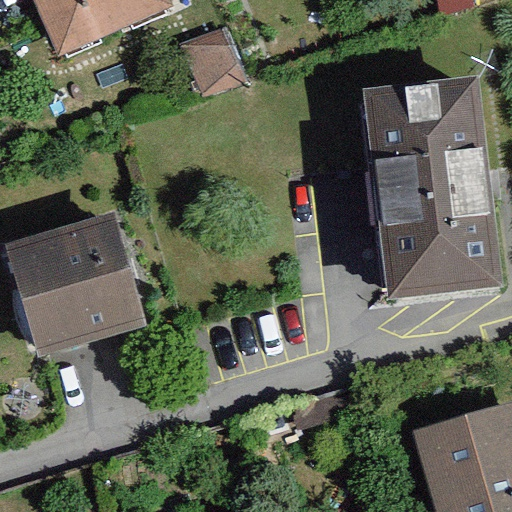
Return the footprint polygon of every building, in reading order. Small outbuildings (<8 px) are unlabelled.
[(157,0),(20,0),(52,73),(168,23),(157,0)] [(184,42),(209,95),(252,73),(226,22),(184,42)] [(466,102),(349,115),(373,328),(491,315),(466,102)] [(104,238),(0,268),(0,281),(31,385),(138,353),(104,238)] [(511,511),(511,426),(406,454),(421,511),(511,511)]
